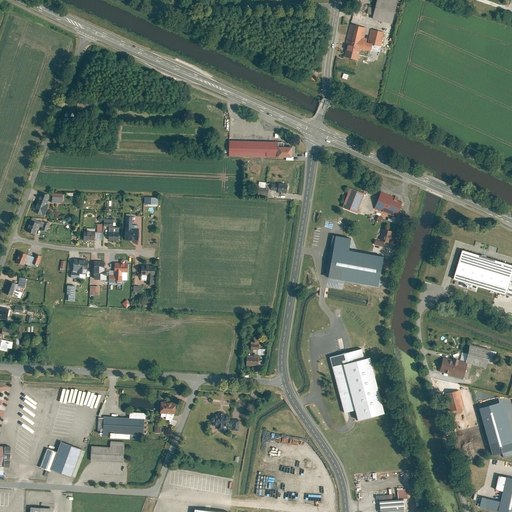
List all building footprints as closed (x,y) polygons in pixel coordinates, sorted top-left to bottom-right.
[(398,0),(377,0),(373,19),(392,24),(398,0)] [(365,28),(350,25),(343,56),(358,59),(360,49),(371,51),(372,44),(368,43),(368,39),(363,38),(365,28)] [(384,31),(371,28),(368,39),(368,43),(372,44),(380,46),(384,31)] [(276,142),(228,141),(228,155),(275,157),(276,146),(276,142)] [(290,147),(276,146),(275,157),(289,157),(290,147)] [(272,181),(272,184),(265,183),(264,188),(258,186),(257,194),(272,197),(273,190),(285,192),(287,184),(272,181)] [(364,194),(348,188),(340,207),(356,213),(364,194)] [(47,203),(50,195),(40,192),(34,212),(45,215),(49,204),(47,203)] [(399,212),(403,203),(396,200),(397,198),(381,192),(374,209),(391,215),(392,212),(397,214),(398,212),(399,212)] [(52,193),(52,202),(62,202),(62,193),(52,193)] [(132,216),(125,216),(125,228),(124,228),(124,240),(138,240),(138,228),(132,228),(132,216)] [(30,218),(25,231),(34,234),(37,225),(39,221),(30,218)] [(44,221),(43,222),(41,227),(40,229),(46,232),(50,223),(44,221)] [(109,227),(109,239),(118,239),(118,227),(109,227)] [(83,230),(82,239),(93,240),(94,228),(85,228),(85,231),(83,230)] [(392,232),(383,228),(379,239),(388,243),(392,232)] [(335,236),(327,277),(377,287),(383,257),(348,250),(350,239),(335,236)] [(511,265),(459,250),(451,278),(511,296),(511,265)] [(26,254),(18,251),(15,261),(23,264),(24,262),(26,254)] [(33,256),(31,263),(39,266),(42,256),(34,253),(33,256)] [(33,256),(26,254),(24,262),(31,264),(31,263),(33,256)] [(88,259),(74,258),(72,272),(86,273),(87,273),(88,259)] [(93,267),(93,279),(106,279),(106,271),(106,268),(104,268),(104,261),(95,261),(94,267),(93,267)] [(127,271),(128,263),(114,262),(114,271),(109,271),(109,280),(122,280),(122,271),(127,271)] [(154,265),(140,265),(140,275),(145,275),(145,284),(153,284),(153,275),(154,265)] [(18,284),(17,284),(16,285),(19,286),(24,287),(26,278),(19,277),(18,284)] [(9,280),(4,293),(12,296),(12,295),(21,298),(23,292),(18,290),(19,286),(16,285),(17,284),(9,280)] [(67,300),(74,300),(75,285),(67,285),(67,294),(68,294),(67,300)] [(98,286),(89,285),(89,291),(92,291),(92,294),(97,295),(98,286)] [(128,299),(123,303),(128,308),(132,304),(128,299)] [(0,306),(0,317),(7,319),(9,309),(0,306)] [(2,325),(1,332),(2,333),(12,334),(13,327),(2,325)] [(14,341),(1,339),(0,342),(0,349),(6,351),(6,347),(12,348),(14,341)] [(485,368),(490,350),(469,345),(465,361),(465,362),(467,363),(485,368)] [(358,348),(326,356),(342,411),(351,409),(353,418),(379,411),(364,354),(361,355),(358,348)] [(258,355),(247,355),(246,365),(258,365),(258,355)] [(443,357),(439,372),(463,378),(467,363),(465,362),(465,361),(451,358),(450,360),(446,359),(447,358),(443,357)] [(480,378),(479,381),(483,382),(486,371),(477,369),(475,377),(480,378)] [(77,402),(91,406),(95,393),(81,389),(77,402)] [(462,408),(458,390),(445,393),(450,411),(462,408)] [(508,401),(483,407),(495,455),(504,453),(505,457),(511,455),(511,418),(508,403),(511,403),(511,402),(511,400),(510,401),(510,399),(508,399),(508,401)] [(175,403),(158,402),(158,413),(175,413),(175,403)] [(229,413),(213,412),(213,418),(211,418),(210,421),(212,421),(212,424),(217,424),(217,429),(222,430),(223,425),(228,426),(228,423),(229,419),(229,413)] [(127,417),(102,416),(101,436),(128,438),(128,434),(145,435),(146,419),(144,418),(127,417)] [(80,449),(58,441),(54,452),(48,469),(70,477),(80,449)] [(90,446),(89,459),(123,461),(124,441),(109,441),(109,447),(90,446)] [(9,446),(1,446),(0,465),(8,466),(9,446)] [(45,449),(38,467),(48,470),(48,469),(54,452),(45,449)] [(482,508),(505,511),(511,511),(511,476),(498,474),(496,487),(499,487),(499,490),(506,491),(505,501),(484,497),(482,508)] [(232,488),(233,480),(212,479),(211,493),(231,494),(231,488),(232,488)] [(405,490),(397,490),(397,499),(405,498),(405,490)] [(397,499),(377,500),(378,511),(389,511),(406,511),(405,498),(397,499)]
